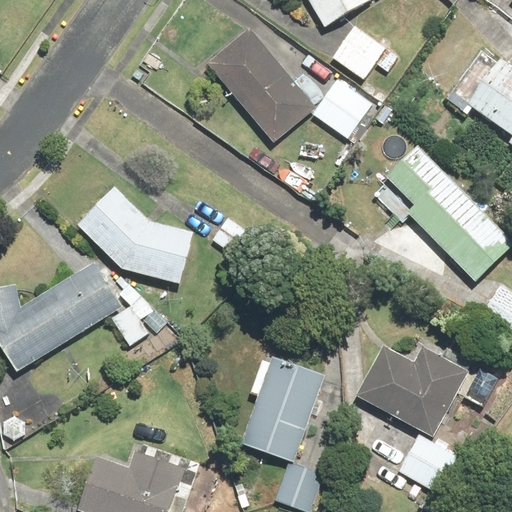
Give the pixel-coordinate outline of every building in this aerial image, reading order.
[(311,0),(328,28),(376,0),(311,0)] [(389,46),(356,25),(334,60),(367,81),(389,46)] [(319,107),(251,26),(211,59),(279,140),(319,107)] [(511,63),(504,58),(472,103),(511,131),(511,138),(511,140),(511,141),(511,63)] [(377,102),(339,78),(314,115),(352,140),(377,102)] [(511,247),(511,238),(420,145),(389,176),(417,204),(410,211),(478,280),(511,247)] [(80,224),(126,269),(183,283),(195,232),(153,221),(118,186),(80,224)] [(260,243),(230,219),(212,241),(242,265),(260,243)] [(24,309),(19,283),(0,286),(0,338),(22,372),(126,305),(97,261),(24,309)] [(511,292),(500,286),(486,314),(511,328),(511,292)] [(386,345),(359,394),(438,437),(474,372),(426,346),(417,362),(386,345)] [(298,462),(327,374),(276,357),(247,445),(298,462)] [(460,461),(418,437),(398,474),(440,497),(460,461)] [(100,456),(81,509),(88,511),(186,511),(203,464),(146,444),(143,452),(138,451),(132,468),(100,456)] [(313,511),(327,474),(291,461),(275,505),(295,511),(313,511)]
